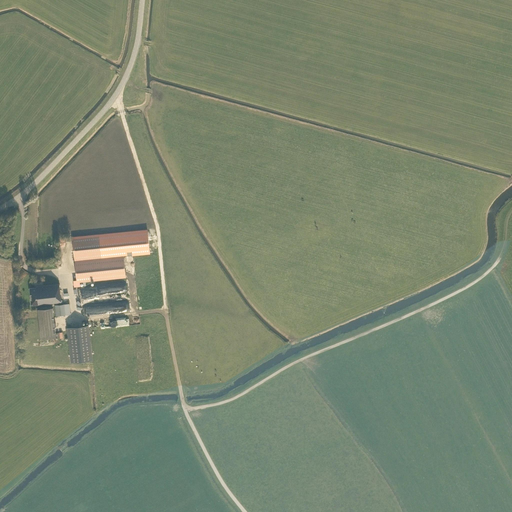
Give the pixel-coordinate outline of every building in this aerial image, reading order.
[(73,238),(75,260),(77,282),(126,277),(123,255),(101,258),(99,235),(73,238)] [(36,286),(36,287),(30,288),(31,304),(33,304),(33,305),(61,302),(59,284),(36,286)] [(64,304),(55,305),(56,315),(66,314),(64,304)] [(38,309),(41,339),(56,337),(53,307),(38,309)] [(92,359),(88,324),(68,327),(72,362),(92,359)]
